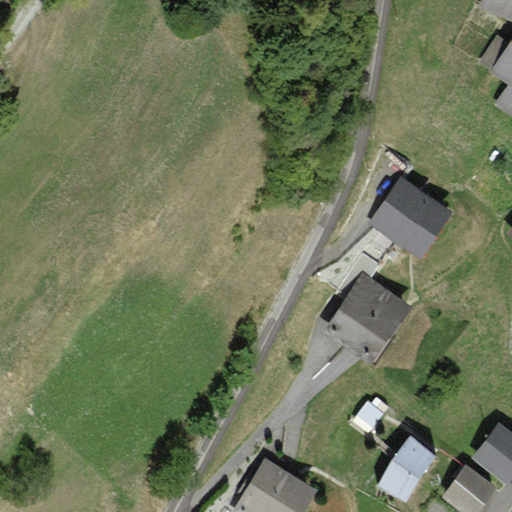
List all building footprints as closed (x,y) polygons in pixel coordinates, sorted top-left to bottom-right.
[(511,0),(485,0),(483,7),(511,17),(511,0)] [(511,83),(511,85),(495,105),(511,114),(511,41),(499,34),(481,60),(511,83)] [(402,182),(376,220),(418,249),(444,211),(402,182)] [(365,274),(329,329),(378,362),(415,307),(365,274)] [(368,402),(354,421),(371,434),(385,415),(368,402)] [(475,458),(510,484),(511,481),(511,429),(501,422),(475,458)] [(414,435),(380,485),(410,501),(441,454),(414,435)] [(308,511),(321,490),(267,458),(235,511),(308,511)] [(467,465),(445,497),(467,511),(480,511),(498,487),(467,465)]
